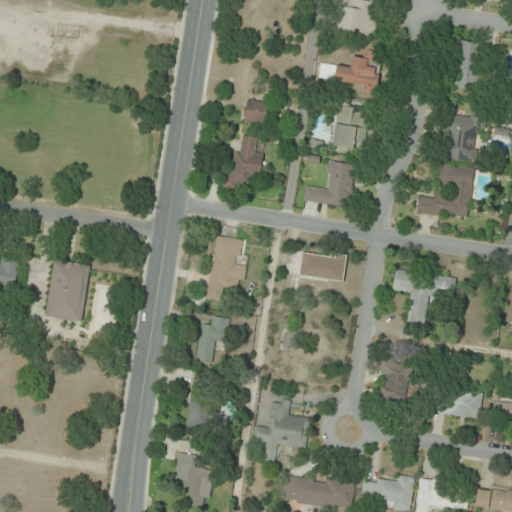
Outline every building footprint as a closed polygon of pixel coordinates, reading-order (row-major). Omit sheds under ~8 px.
[(360,8),(340,8),(341,34),(375,33),(374,2),(360,2),(360,8)] [(481,44),(459,41),(453,87),(476,90),(481,44)] [(318,82),(378,89),(382,53),(366,51),(366,58),(352,57),(351,67),(320,64),(318,82)] [(266,124),(268,103),(247,101),(245,122),(266,124)] [(370,111),(337,108),(333,150),(354,153),(355,146),(366,147),(370,111)] [(471,117),(450,115),(445,160),(475,163),(479,130),(484,130),(486,112),(472,111),(471,117)] [(264,154),(255,153),(257,138),(243,136),(241,153),(230,151),(225,188),(248,191),(250,180),(260,181),(264,154)] [(356,165),(329,162),(325,189),(305,186),(303,201),(350,207),(356,165)] [(469,219),(474,169),(442,166),(440,185),(455,186),(454,198),(419,195),(417,214),(469,219)] [(206,300),(223,302),(225,291),(234,292),(235,282),(244,284),(247,263),(239,261),(242,241),(215,237),(206,300)] [(348,256),(301,251),(298,279),(345,284),(348,256)] [(46,318),(82,322),(90,265),(54,260),(46,318)] [(0,261),(0,293),(15,295),(18,264),(0,261)] [(429,297),(453,300),(456,278),(396,270),(393,291),(412,294),(407,324),(425,327),(429,297)] [(229,319),(212,317),(211,326),(200,325),(196,361),(213,363),(215,342),(226,343),(229,319)] [(408,398),(411,361),(385,359),(382,395),(408,398)] [(189,428),(211,429),(214,380),(192,378),(189,428)] [(481,419),(482,392),(443,390),(442,417),(481,419)] [(511,400),(498,399),(495,421),(511,423),(511,400)] [(309,419),(289,417),(291,404),(271,402),(268,429),(254,427),(252,443),(266,445),(264,463),(275,464),(277,446),(306,449),(309,419)] [(197,456),(178,453),(174,480),(184,482),(181,505),(207,509),(213,469),(196,467),(197,456)] [(410,511),(415,478),(397,476),(396,484),(364,480),(362,499),(393,502),(392,510),(405,511),(410,511)] [(355,483),(326,480),(326,481),(285,477),(282,501),(351,510),(355,483)] [(419,481),(415,511),(430,511),(431,506),(465,510),(467,487),(419,481)] [(511,511),(511,491),(477,488),(475,509),(502,511),(511,511)]
